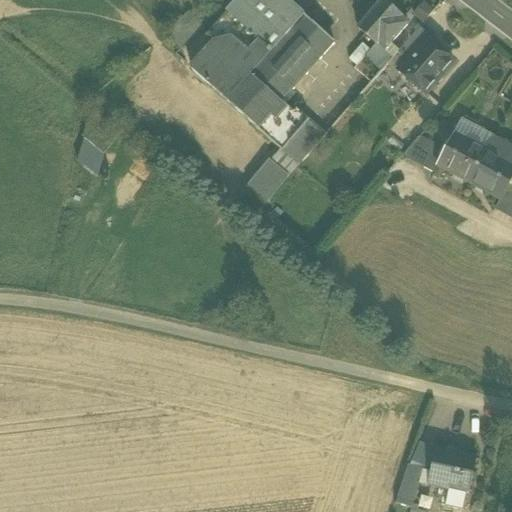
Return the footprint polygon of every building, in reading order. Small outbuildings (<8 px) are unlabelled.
[(334,45),(288,3),(284,0),(238,0),(226,14),(236,23),(218,43),(192,72),(257,131),(282,103),(334,45)] [(376,45),(385,53),(408,26),(402,20),(403,19),(384,1),(359,30),(376,45)] [(412,16),(422,25),(434,12),(423,3),(412,16)] [(190,14),(166,35),(180,52),(204,30),(190,14)] [(397,54),(407,63),(427,40),(428,41),(430,38),(420,29),(397,54)] [(398,73),(424,96),(453,63),(428,41),(427,40),(407,63),(398,73)] [(356,68),(363,60),(370,52),(362,45),(348,61),(356,68)] [(393,60),(385,53),(376,45),(370,52),(363,60),(380,74),(384,70),(393,60)] [(384,70),(393,79),(398,73),(407,63),(397,54),(393,60),(384,70)] [(280,151),(282,153),(286,149),(285,148),(309,121),(296,110),(293,113),(282,103),(257,131),(280,151)] [(89,110),(83,139),(105,156),(119,132),(89,110)] [(286,149),(302,163),(326,136),(309,121),(285,148),(286,149)] [(486,154),(493,139),(461,122),(454,136),(486,154)] [(438,167),(469,184),(486,154),(454,136),(445,152),(437,166),(438,167)] [(403,157),(422,167),(434,146),(418,138),(403,157)] [(105,156),(83,139),(77,164),(98,179),(105,156)] [(511,149),(493,139),(486,154),(511,168),(511,149)] [(445,152),(434,146),(422,167),(435,174),(438,167),(437,166),(445,152)] [(280,151),(270,162),(289,178),(302,163),(286,149),(282,153),(280,151)] [(507,190),(511,181),(511,168),(486,154),(469,184),(500,201),(501,201),(507,190)] [(269,161),(247,187),(266,204),(289,178),(270,162),(269,161)] [(254,218),(266,204),(247,187),(234,201),(254,218)] [(495,210),(511,220),(511,192),(507,190),(501,201),(500,201),(495,210)] [(468,495),(476,459),(474,458),(474,459),(439,452),(439,450),(437,450),(428,488),(448,492),(449,489),(466,493),(466,495),(468,495)] [(396,505),(411,510),(423,472),(408,468),(396,505)] [(449,489),(448,492),(446,501),(464,505),(466,495),(466,493),(449,489)]
